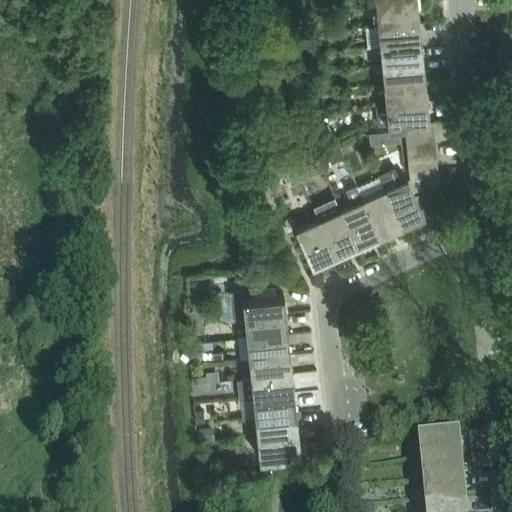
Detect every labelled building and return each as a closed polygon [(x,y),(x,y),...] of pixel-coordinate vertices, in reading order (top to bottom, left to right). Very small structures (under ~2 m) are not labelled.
[(375,5),(377,24),(419,20),(417,0),(375,5)] [(379,43),(379,44),(421,39),(419,20),(377,24),(367,25),(369,45),(379,43)] [(379,44),(381,64),(423,59),(421,39),(379,44)] [(324,59),(311,60),(312,70),(325,69),(324,59)] [(381,64),(383,84),(425,80),(423,59),(381,64)] [(383,84),(386,103),(427,99),(425,80),(383,84)] [(429,119),(427,99),(386,103),(388,124),(404,122),(429,119)] [(404,122),(406,134),(434,132),(432,119),(429,119),(404,122)] [(328,124),(313,130),(318,144),(333,138),(328,124)] [(381,132),(369,133),(370,144),(382,143),(381,132)] [(435,144),(434,132),(406,134),(407,147),(435,144)] [(407,147),(409,160),(437,157),(435,144),(407,147)] [(305,179),(310,176),(325,168),(316,151),(296,161),(297,164),(300,170),(305,179)] [(437,157),(409,160),(410,174),(438,172),(437,157)] [(294,184),(305,179),(300,170),(297,164),(286,169),(294,184)] [(394,165),(378,173),(379,176),(384,187),(402,225),(425,215),(422,209),(432,204),(440,189),(439,180),(438,172),(410,174),(407,176),(401,179),(394,165)] [(380,235),(402,225),(384,187),(379,176),(358,186),(363,196),(380,235)] [(358,245),(380,235),(363,196),(340,206),(358,245)] [(340,206),(319,216),(337,254),(358,245),(340,206)] [(295,227),(313,265),(337,254),(319,216),(295,227)] [(244,316),(286,313),(283,291),(276,292),(275,284),(245,287),(229,289),(233,317),(244,316)] [(204,309),(189,310),(191,322),(205,320),(204,309)] [(244,316),(247,337),(288,332),(286,313),(244,316)] [(290,352),(288,332),(247,337),(237,338),(238,357),(249,356),(290,352)] [(206,352),(194,352),(195,362),(225,359),(225,352),(213,352),(213,353),(206,353),(206,352)] [(249,356),(251,376),(292,372),(290,352),(249,356)] [(294,392),(292,372),(251,376),(238,378),(240,398),(253,396),(294,392)] [(296,412),(294,392),(253,396),(255,416),(296,412)] [(203,410),(195,410),(196,423),(204,422),(203,410)] [(255,416),(257,436),(298,432),(296,412),(255,416)] [(214,426),(201,427),(201,440),(216,439),(214,426)] [(284,453),(300,451),(298,432),(257,436),(259,456),(284,453)] [(420,439),(422,461),(463,458),(461,435),(420,439)] [(285,463),(284,453),(259,456),(260,466),(285,463)] [(465,476),(463,458),(422,461),(424,480),(465,476)] [(424,480),(426,500),(467,496),(465,476),(424,480)] [(360,495),(351,496),(352,505),(361,504),(360,495)] [(468,511),(467,496),(426,500),(427,511),(468,511)]
